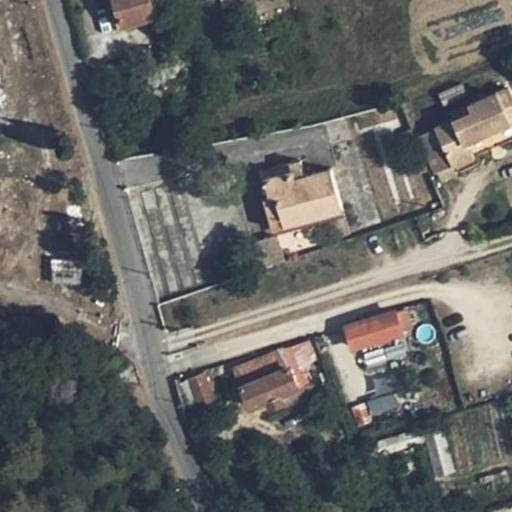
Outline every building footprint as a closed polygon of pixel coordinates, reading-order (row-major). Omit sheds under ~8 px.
[(122,25),(157,15),(152,0),(108,0),(112,12),(118,10),(122,25)] [(462,82),(439,92),(444,104),(467,94),(462,82)] [(467,141),(511,120),(511,92),(509,86),(452,111),(455,117),(437,125),(438,127),(419,135),(435,173),(438,171),(455,164),(473,156),(467,141)] [(425,205),(395,110),(353,123),(383,219),(425,205)] [(306,173),(301,157),(289,160),(292,169),(294,177),(306,173)] [(455,164),(438,171),(442,181),(459,174),(455,164)] [(286,223),(343,208),(332,166),(306,173),(294,177),(292,169),(266,176),(271,194),(277,193),(286,223)] [(274,227),(286,223),(277,193),(271,194),(265,196),(274,227)] [(345,214),(343,208),(286,223),(288,230),(345,214)] [(284,259),(277,236),(251,243),(257,266),(284,259)] [(51,259),(51,283),(81,283),(80,258),(51,259)] [(389,290),(339,305),(353,347),(404,331),(403,328),(411,326),(405,307),(394,310),(389,290)] [(302,359),(315,354),(309,340),(281,348),(234,369),(250,408),(267,401),(269,407),(284,400),(281,394),(309,381),(306,370),(303,371),(300,364),(304,363),(302,359)] [(216,404),(203,373),(186,379),(199,411),(216,404)] [(376,380),(381,396),(366,400),(371,415),(397,407),(387,376),(376,380)]
